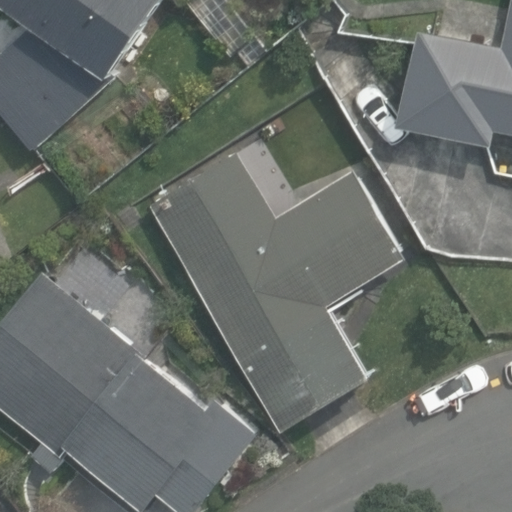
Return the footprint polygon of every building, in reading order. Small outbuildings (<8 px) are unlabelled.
[(0,55),(0,96),(43,148),(122,78),(117,74),(166,0),(7,0),(39,21),(0,55)] [(237,0),(202,0),(195,5),(243,68),(273,46),(237,0)] [(503,123),(511,124),(511,37),(511,45),(428,28),(410,121),(500,139),(503,123)] [(158,202),(294,424),(379,373),(335,301),(411,254),(359,168),(282,216),(242,151),(158,202)] [(170,485),(202,511),(268,429),(225,394),(216,405),(48,271),(0,330),(0,419),(61,468),(80,444),(155,504),(170,485)]
